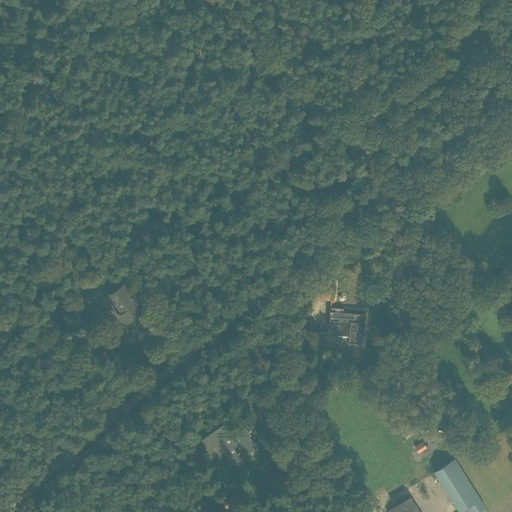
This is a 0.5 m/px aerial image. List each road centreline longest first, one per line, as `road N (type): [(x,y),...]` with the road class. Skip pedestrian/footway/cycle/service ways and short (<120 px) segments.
road 1 (track): [(0,510),(290,271)]
road 2 (track): [(290,271),(305,399),(374,511)]
road 3 (track): [(346,142),(441,63),(482,0)]
road 4 (track): [(346,142),(210,0)]
road 5 (track): [(362,160),(511,38)]
road 6 (track): [(290,271),(372,189),(371,170),(346,142)]
